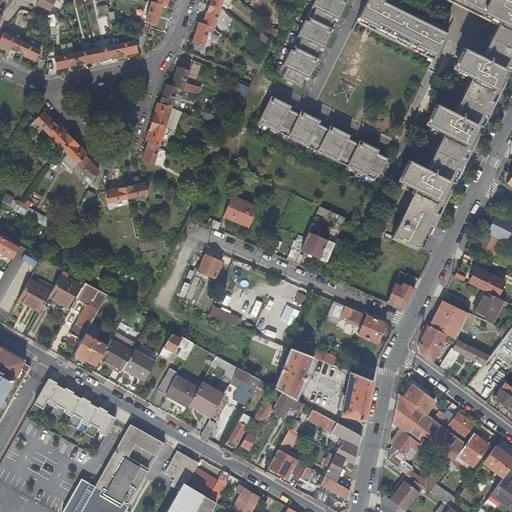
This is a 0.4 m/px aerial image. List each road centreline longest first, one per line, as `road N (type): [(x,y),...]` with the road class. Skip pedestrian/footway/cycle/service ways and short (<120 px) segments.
road 1 (residential): [(0,333),(319,511)]
road 2 (residential): [(190,229),(408,322)]
road 3 (residential): [(48,89),(102,151),(115,155),(128,146),(153,66)]
road 4 (tertiary): [(356,511),(398,351)]
road 5 (tertiary): [(408,322),(479,181)]
road 6 (residential): [(398,351),(511,435)]
